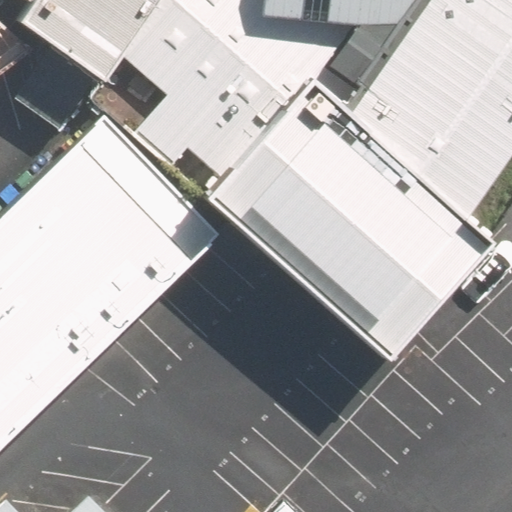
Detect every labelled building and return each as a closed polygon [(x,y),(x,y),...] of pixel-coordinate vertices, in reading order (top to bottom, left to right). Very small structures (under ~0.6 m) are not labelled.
[(382,355),(491,235),(463,213),(332,104),(407,0),(151,0),(115,53),(164,92),(130,133),(228,219),(382,355)] [(511,0),(407,0),(332,104),(463,213),(511,146),(511,0)] [(0,65),(0,39),(2,36),(0,34),(0,76),(8,71),(0,65)] [(0,436),(207,231),(90,113),(0,202),(0,436)] [(0,511),(77,511),(36,463),(0,493),(0,511)]
